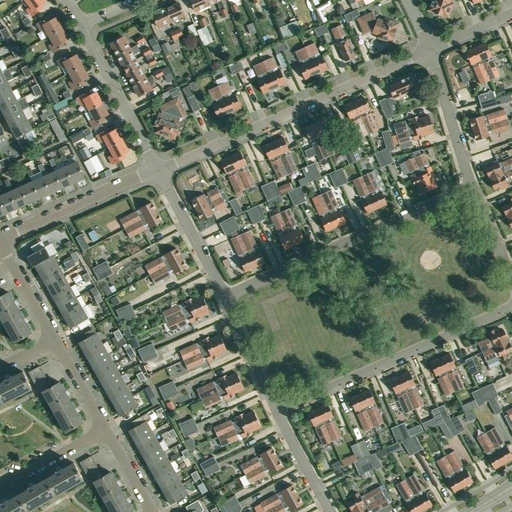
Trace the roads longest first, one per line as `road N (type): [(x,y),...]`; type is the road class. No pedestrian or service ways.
road 1 (residential): [(159,171),(429,50)]
road 2 (residential): [(224,296),(471,187)]
road 3 (residential): [(276,412),(511,307)]
road 4 (residential): [(0,240),(159,171)]
road 5 (residential): [(159,171),(80,26)]
road 6 (residential): [(471,187),(429,50)]
road 7 (residential): [(224,296),(159,171)]
road 8 (residential): [(276,412),(224,296)]
road 9 (residential): [(0,488),(104,428)]
